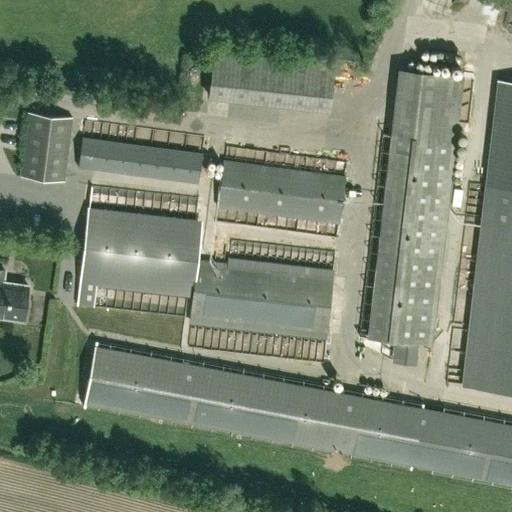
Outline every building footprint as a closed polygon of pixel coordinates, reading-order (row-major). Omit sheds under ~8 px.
[(213,48),(208,95),(328,109),(333,61),(213,48)] [(391,135),(368,336),(431,343),(462,75),(400,68),(392,135),(391,135)] [(511,83),(498,81),(462,387),(511,392),(511,83)] [(19,175),(63,180),(71,117),(27,111),(19,175)] [(197,181),(203,136),(84,120),(77,165),(197,181)] [(338,222),(344,176),(222,160),(216,206),(338,222)] [(195,220),(88,207),(78,304),(93,306),(96,284),(192,295),(190,317),(328,333),(335,270),(228,258),(227,263),(196,260),(199,230),(194,229),(195,220)] [(0,257),(33,268),(47,226),(9,213),(0,241),(0,257)] [(207,242),(236,243),(236,222),(208,221),(207,242)] [(328,257),(328,233),(279,233),(279,257),(328,257)] [(0,315),(24,319),(30,285),(3,281),(5,269),(0,268),(0,315)] [(82,311),(80,320),(99,324),(101,315),(82,311)] [(511,421),(94,339),(81,404),(511,488),(511,421)] [(322,370),(319,360),(300,363),(303,374),(322,370)]
